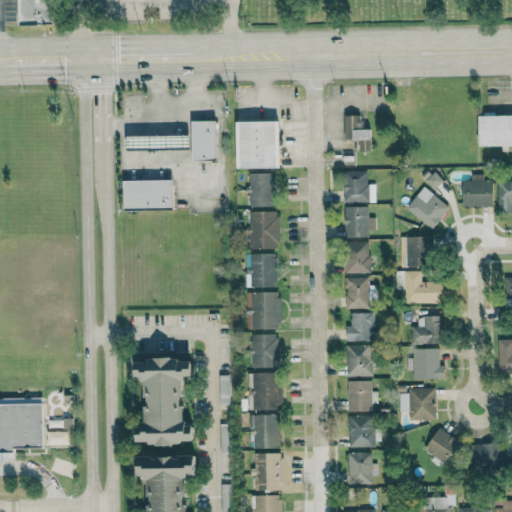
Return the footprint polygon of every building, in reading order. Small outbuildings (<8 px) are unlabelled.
[(17,0),(18,24),(53,23),(52,0),(17,0)] [(511,115),(478,116),(479,147),(511,145),(511,115)] [(360,116),(344,116),(344,139),(359,140),(359,151),(369,151),(370,129),(360,129),(360,116)] [(214,121),(191,122),(192,160),(215,160),(214,121)] [(279,122),(236,122),(236,169),(279,168),(279,122)] [(343,202),(368,201),(367,170),(343,171),(343,202)] [(272,173),(247,173),(247,194),(248,194),(249,206),(273,205),(272,173)] [(435,177),(433,173),(426,177),(431,188),(441,182),(438,176),(435,177)] [(482,173),(471,174),(471,180),(462,180),(463,207),(493,207),(492,179),(482,180),(482,173)] [(123,209),(172,209),(172,180),(123,181),(123,209)] [(511,180),(496,180),(496,213),(511,213),(511,201),(511,180)] [(405,207),(431,228),(448,207),(423,186),(405,207)] [(367,205),(343,206),(344,236),(367,236),(367,205)] [(250,248),(278,247),(277,210),(249,211),(250,248)] [(400,248),(400,258),(406,257),(406,266),(431,265),(429,237),(407,238),(408,248),(400,248)] [(345,273),(369,272),(368,241),(345,241),(345,273)] [(276,286),(276,252),(249,253),(249,265),(245,266),(245,286),(276,286)] [(421,271),(404,270),(403,302),(442,303),(442,281),(421,281),(421,271)] [(345,308),(369,308),(368,276),(345,277),(345,308)] [(279,291),(246,292),(246,328),(280,327),(279,291)] [(346,340),(372,339),(372,312),(350,312),(350,325),(346,325),(346,340)] [(410,326),(410,344),(441,343),(440,315),(417,316),(417,326),(410,326)] [(250,367),(278,366),(277,333),(249,333),(250,367)] [(498,373),(511,372),(511,338),(497,339),(498,373)] [(346,376),(372,375),(371,344),(345,345),(346,376)] [(438,347),(412,348),(412,357),(406,357),(406,369),(412,369),(412,378),(443,377),(443,364),(439,364),(438,347)] [(135,358),(136,376),(145,375),(145,427),(137,427),(137,442),(194,441),(193,421),(184,421),(183,375),(193,374),(192,357),(135,358)] [(248,409),(281,409),(280,371),(247,372),(248,409)] [(347,411),(375,410),(374,391),(371,391),(371,379),(346,380),(347,411)] [(408,419),(435,418),(434,387),(407,388),(407,392),(398,393),(398,412),(408,412),(408,419)] [(0,460),(13,460),(13,447),(42,447),(42,397),(0,397),(0,460)] [(279,414),(249,414),(249,447),(279,447),(279,414)] [(347,447),(373,447),(373,415),(348,415),(347,447)] [(425,452),(451,464),(462,441),(436,428),(425,452)] [(46,444),(69,445),(69,431),(46,430),(46,444)] [(498,442),(469,443),(470,457),(473,457),(474,470),(499,469),(498,442)] [(259,489),(281,490),(281,452),(259,452),(259,489)] [(347,452),(348,483),(376,483),(376,462),(372,462),(372,452),(347,452)] [(137,455),(138,475),(147,475),(148,511),(186,511),(186,475),(197,475),(196,454),(137,455)] [(221,511),(231,511),(231,484),(221,484),(221,511)] [(420,511),(452,511),(452,492),(450,492),(450,486),(444,486),(444,497),(421,497),(420,511)] [(252,495),(251,511),(279,511),(279,495),(252,495)] [(494,511),(511,511),(511,502),(495,502),(494,511)]
